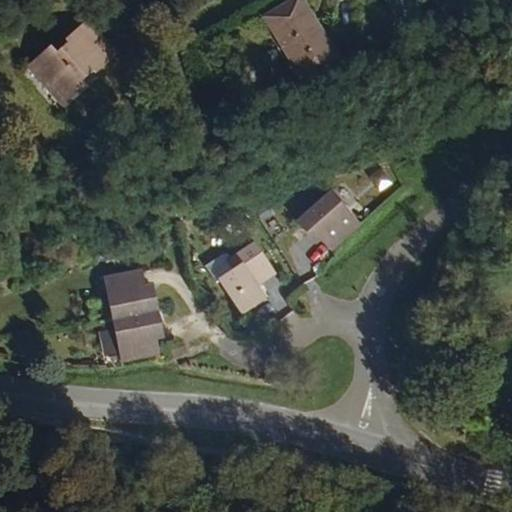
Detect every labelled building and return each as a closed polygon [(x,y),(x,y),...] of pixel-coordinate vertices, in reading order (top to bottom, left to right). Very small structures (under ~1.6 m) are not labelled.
[(327,60),(293,1),(258,23),(292,82),(327,60)] [(108,56),(80,19),(56,36),(60,43),(49,50),(43,42),(18,60),(50,105),(74,86),(70,77),(82,71),(86,74),(108,56)] [(362,229),(338,198),(302,225),(318,247),(326,241),(338,251),(362,229)] [(274,273),(253,243),(228,258),(233,268),(219,277),(239,311),(265,295),(257,283),(274,273)] [(147,287),(143,277),(104,283),(121,361),(162,354),(160,339),(167,338),(156,287),(147,287)]
